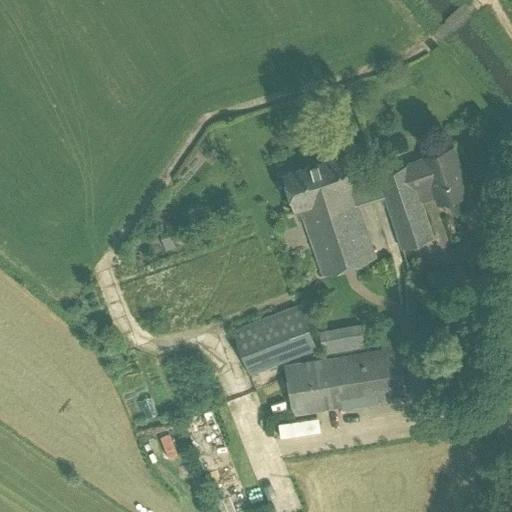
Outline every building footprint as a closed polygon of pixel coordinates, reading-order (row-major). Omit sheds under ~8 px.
[(423,159),(377,174),(384,195),(402,249),(433,239),(415,186),(430,181),(438,204),(448,201),(452,214),(471,208),(467,194),(468,194),(452,148),(422,158),(423,159)] [(384,195),(377,174),(353,182),(344,154),(284,174),(295,208),(300,207),(322,274),(375,257),(358,204),(384,195)] [(159,335),(296,294),(284,252),(269,257),(268,253),(146,290),(159,335)] [(250,374),(316,349),(299,305),(232,330),(250,374)] [(323,357),(366,350),(362,323),(319,330),(323,357)] [(292,414),(406,396),(398,346),(284,365),(292,414)] [(177,431),(167,436),(177,456),(188,451),(177,431)]
